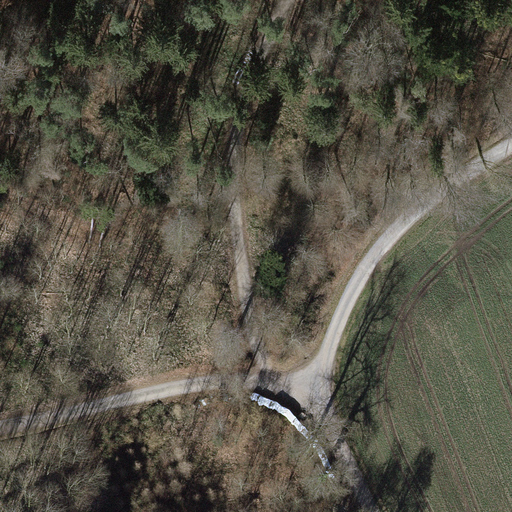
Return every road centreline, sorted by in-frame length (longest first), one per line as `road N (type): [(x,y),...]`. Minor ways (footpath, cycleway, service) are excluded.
road 1 (track): [(258,372),(232,165),(252,79),(285,0)]
road 2 (track): [(0,425),(258,372),(318,388)]
road 3 (track): [(511,149),(375,254),(341,304),(318,388)]
road 4 (track): [(371,511),(318,388)]
